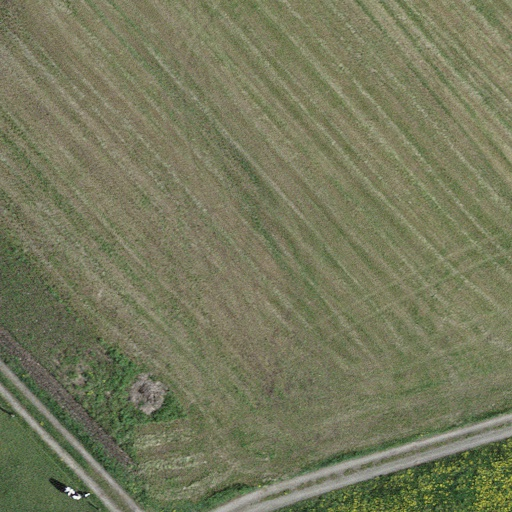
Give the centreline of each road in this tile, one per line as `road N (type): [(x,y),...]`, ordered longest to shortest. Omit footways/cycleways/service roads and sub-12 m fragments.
road 1 (track): [(256,511),(511,429)]
road 2 (track): [(0,375),(63,441),(111,511)]
